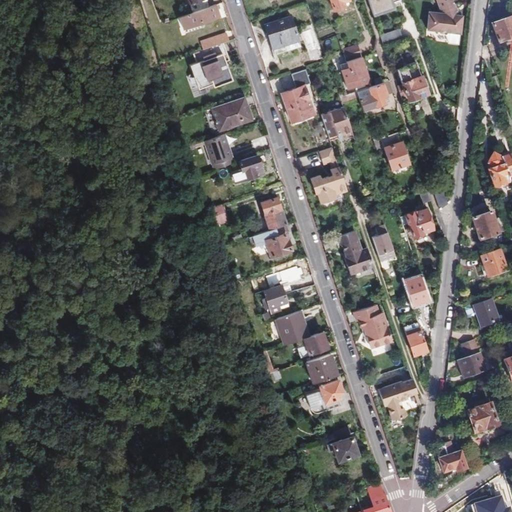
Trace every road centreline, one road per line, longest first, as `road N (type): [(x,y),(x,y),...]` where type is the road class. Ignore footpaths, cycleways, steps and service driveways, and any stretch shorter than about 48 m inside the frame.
road 1 (residential): [(231,0),(405,511)]
road 2 (residential): [(416,511),(481,0)]
